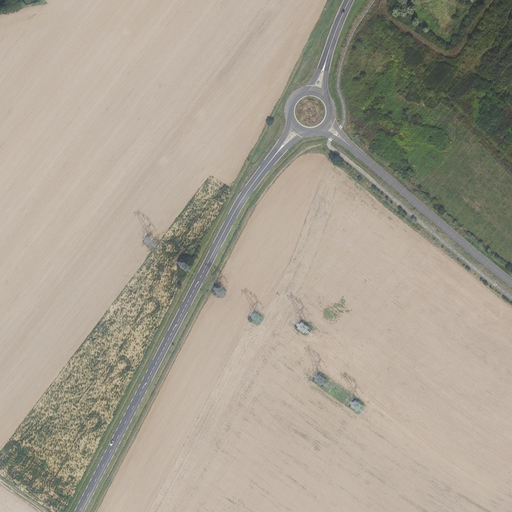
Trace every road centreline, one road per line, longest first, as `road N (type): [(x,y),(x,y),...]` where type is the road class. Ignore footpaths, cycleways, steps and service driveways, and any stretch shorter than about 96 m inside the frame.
road 1 (secondary): [(80,511),(231,216),(276,153)]
road 2 (tertiary): [(511,283),(335,133)]
road 3 (track): [(490,0),(450,55),(386,19),(386,0)]
